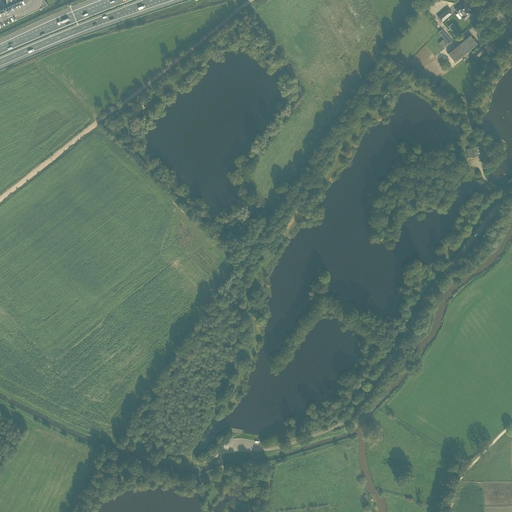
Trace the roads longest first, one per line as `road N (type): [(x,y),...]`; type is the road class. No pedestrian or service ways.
road 1 (track): [(251,0),(0,198)]
road 2 (motorway): [(0,63),(155,0)]
road 3 (motorway): [(121,0),(0,50)]
